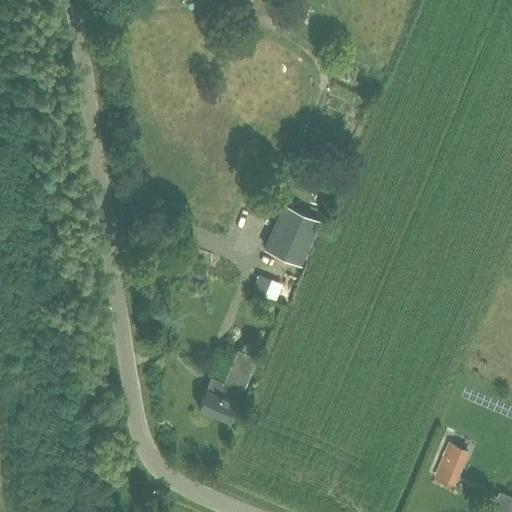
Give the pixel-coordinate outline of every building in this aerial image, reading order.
[(285,203),(266,246),(300,261),(319,217),(285,203)] [(260,272),(252,288),(276,299),(284,283),(260,272)] [(230,420),(251,370),(257,356),(238,348),(224,381),(211,375),(198,406),(230,420)] [(453,443),(439,476),(454,482),(467,449),(453,443)] [(511,511),(511,496),(501,492),(495,507),(508,511),(511,511)]
